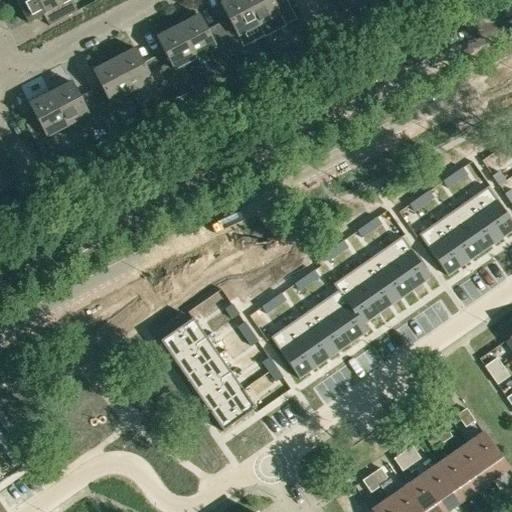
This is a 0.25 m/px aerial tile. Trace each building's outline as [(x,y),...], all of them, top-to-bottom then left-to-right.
[(77,10),(71,0),(19,0),(17,1),(28,23),(43,15),(48,26),(77,10)] [(264,36),(259,26),(245,0),(226,0),(219,4),(228,20),(217,26),(231,53),(250,43),(264,36)] [(245,0),(259,26),(264,36),(296,19),(285,0),(245,0)] [(354,0),(356,3),(334,15),(341,28),(389,2),(387,0),(354,0)] [(426,0),(399,0),(405,11),(426,0)] [(198,15),(177,26),(194,60),(208,53),(213,63),(231,53),(217,26),(207,31),(198,15)] [(178,87),(176,82),(186,77),(181,67),(194,60),(177,26),(156,37),(165,53),(153,59),(167,86),(169,86),(171,91),(178,87)] [(134,48),(113,59),(130,93),(144,86),(149,96),(167,86),(153,59),(143,64),(134,48)] [(117,100),(130,93),(113,59),(92,70),(101,86),(90,92),(104,120),(122,110),(117,100)] [(70,81),(49,92),(67,126),(80,119),(85,129),(104,120),(90,92),(79,98),(70,81)] [(54,133),(67,126),(49,92),(28,103),(37,120),(25,126),(40,153),(59,143),(54,133)] [(0,152),(8,148),(5,141),(0,143),(0,152)] [(462,168),(452,175),(457,181),(467,175),(462,168)] [(1,181),(0,179),(0,192),(1,192),(7,202),(30,190),(20,171),(1,181)] [(498,171),(492,176),(499,186),(505,181),(498,171)] [(452,175),(442,182),(447,188),(457,181),(452,175)] [(63,180),(56,183),(60,191),(67,188),(63,180)] [(511,223),(487,187),(469,200),(498,241),(511,230),(511,223)] [(429,191),(419,198),(423,205),(433,198),(429,191)] [(419,198),(409,205),(413,212),(423,205),(419,198)] [(469,200),(453,211),(481,252),(498,241),(469,200)] [(453,211),(436,223),(465,264),(481,252),(453,211)] [(376,218),(366,224),(371,231),(381,224),(376,218)] [(436,223),(418,235),(447,276),(465,264),(436,223)] [(366,224),(357,231),(361,238),(371,231),(366,224)] [(402,237),(384,249),(412,291),(430,278),(402,237)] [(343,241),(333,248),(338,254),(347,248),(343,241)] [(333,248),(323,255),(328,261),(338,254),(333,248)] [(384,249),(367,261),(396,302),(412,291),(384,249)] [(367,261),(350,273),(379,314),(396,302),(367,261)] [(314,271),(304,277),(309,284),(318,277),(314,271)] [(350,273),(334,284),(338,291),(362,325),(379,314),(350,273)] [(304,277),(294,284),(299,291),(309,284),(304,277)] [(338,291),(321,302),(347,339),(350,344),(367,332),(364,328),(362,325),(338,291)] [(281,294),(271,300),(276,307),(285,300),(281,294)] [(271,300),(261,307),(266,314),(276,307),(271,300)] [(321,302),(305,314),(330,351),(333,355),(350,344),(347,339),(321,302)] [(231,304),(225,309),(231,319),(238,314),(231,304)] [(305,314),(288,326),(313,363),(316,367),(333,355),(330,351),(305,314)] [(193,319),(160,341),(173,360),(206,337),(193,319)] [(244,322),(237,327),(244,337),(251,332),(244,322)] [(288,326),(270,338),(296,375),(299,379),(316,367),(313,363),(288,326)] [(251,332),(244,337),(251,346),(257,342),(251,332)] [(206,337),(173,360),(185,378),(218,355),(206,337)] [(218,355),(185,378),(197,396),(230,373),(218,355)] [(268,358),(262,362),(268,372),(275,367),(268,358)] [(491,376),(504,367),(497,358),(485,366),(491,376)] [(275,367),(268,372),(275,382),(282,377),(275,367)] [(510,376),(504,367),(491,376),(498,385),(510,376)] [(230,373),(197,396),(210,413),(242,390),(230,373)] [(242,390),(210,413),(220,428),(222,432),(255,409),(252,405),(242,390)] [(466,409),(466,410),(457,416),(466,428),(475,421),(466,409)] [(444,425),(435,431),(443,443),(452,437),(444,425)] [(0,455),(6,451),(12,447),(0,429),(0,455)] [(434,450),(443,443),(435,431),(426,438),(434,450)] [(510,470),(484,432),(468,444),(494,481),(510,470)] [(468,444),(452,455),(478,492),(494,481),(468,444)] [(6,451),(0,455),(0,482),(19,470),(25,465),(12,447),(6,451)] [(421,459),(412,447),(403,453),(412,465),(421,459)] [(403,472),(412,465),(403,453),(394,459),(403,472)] [(452,455),(436,466),(462,503),(478,492),(452,455)] [(420,477),(443,511),(448,511),(462,503),(436,466),(420,477)] [(372,475),(380,487),(389,481),(381,469),(372,475)] [(380,487),(372,475),(362,481),(371,493),(380,487)] [(443,511),(420,477),(404,488),(420,511),(443,511)] [(420,511),(404,488),(388,499),(396,511),(420,511)] [(396,511),(388,499),(372,511),(396,511)]
